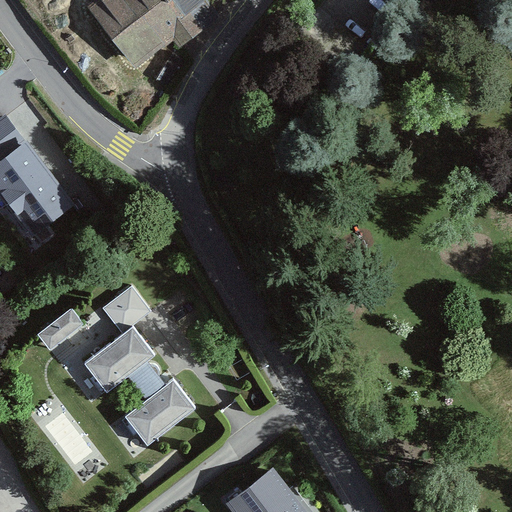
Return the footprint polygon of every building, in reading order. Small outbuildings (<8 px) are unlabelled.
[(176,34),(192,53),(229,23),(210,0),(94,0),(88,5),(138,65),(176,34)] [(12,115),(0,119),(0,140),(19,135),(12,115)] [(0,156),(1,159),(29,146),(23,134),(0,144),(0,156)] [(78,209),(32,148),(0,171),(0,192),(35,240),(78,209)] [(156,351),(135,325),(153,311),(132,284),(104,307),(123,332),(85,362),(108,391),(128,375),(147,399),(126,416),(149,444),(198,405),(176,377),(167,385),(146,359),(156,351)] [(74,306),(39,330),(51,347),(86,323),(74,306)] [(309,511),(283,476),(240,508),(243,511),(309,511)]
